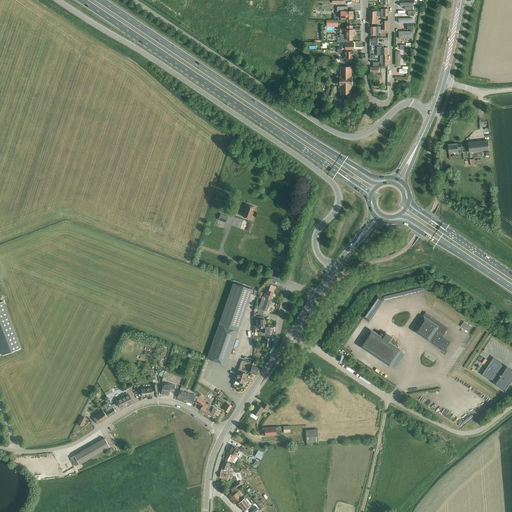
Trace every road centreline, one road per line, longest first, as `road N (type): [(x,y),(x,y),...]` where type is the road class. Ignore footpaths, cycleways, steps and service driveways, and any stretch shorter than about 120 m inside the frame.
road 1 (unclassified): [(56,0),(336,185),(339,201),(314,241),(335,269)]
road 2 (unclassified): [(431,113),(406,103),(372,131),(335,133),(133,0)]
road 3 (trunk): [(79,0),(342,176)]
road 4 (trunk): [(348,165),(99,0)]
road 5 (unclassified): [(12,450),(68,446),(155,400),(179,404),(221,436)]
road 6 (secondary): [(221,436),(315,297)]
